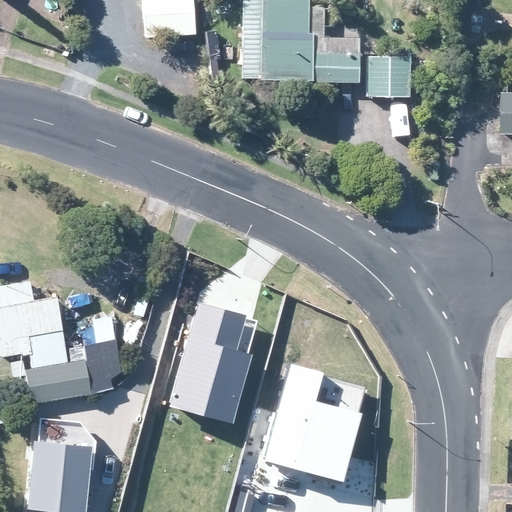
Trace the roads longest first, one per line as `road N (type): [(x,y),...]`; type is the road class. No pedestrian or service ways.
road 1 (tertiary): [(371,269),(337,240),(209,182),(45,117),(0,109)]
road 2 (tertiary): [(443,511),(439,374),(419,328),(371,269)]
road 3 (residential): [(371,269),(511,258)]
